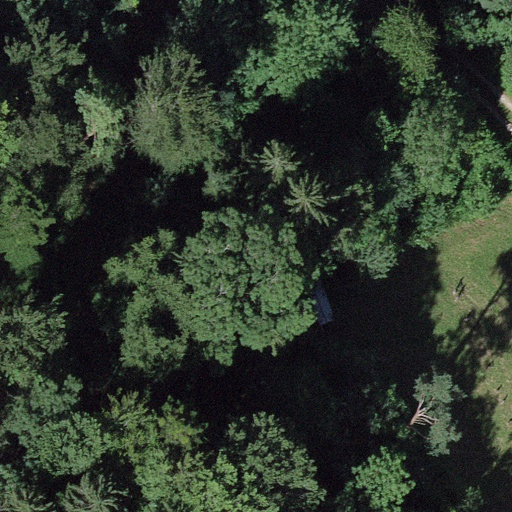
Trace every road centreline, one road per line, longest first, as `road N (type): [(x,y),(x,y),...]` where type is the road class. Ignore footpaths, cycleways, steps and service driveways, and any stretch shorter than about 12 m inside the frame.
road 1 (track): [(286,511),(235,464),(115,423),(0,418)]
road 2 (track): [(376,0),(450,57),(511,125)]
